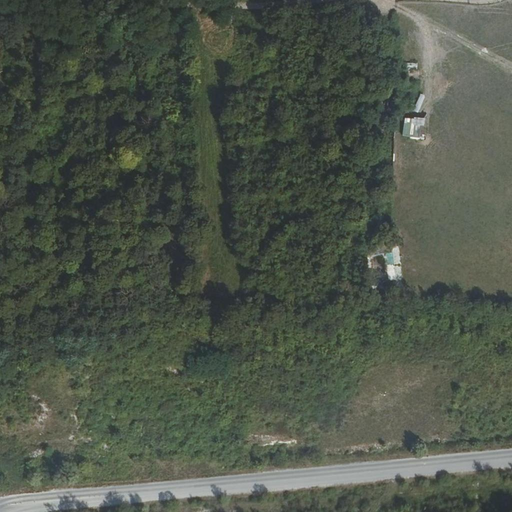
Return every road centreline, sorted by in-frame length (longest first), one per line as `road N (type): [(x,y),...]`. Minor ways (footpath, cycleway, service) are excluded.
road 1 (residential): [(138,0),(304,0)]
road 2 (track): [(511,66),(388,0)]
